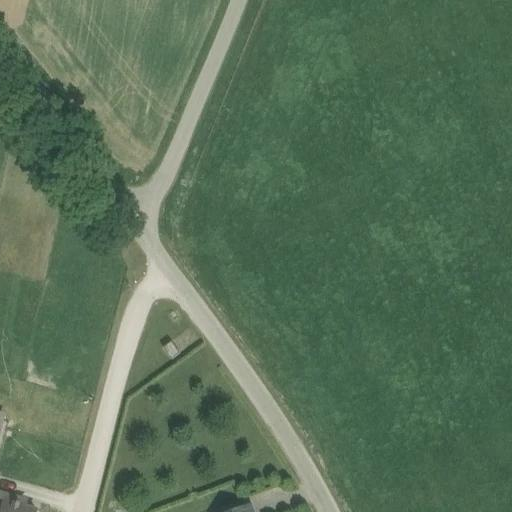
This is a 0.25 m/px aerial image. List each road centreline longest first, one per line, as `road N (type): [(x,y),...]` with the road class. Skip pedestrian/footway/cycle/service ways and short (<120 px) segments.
road 1 (unclassified): [(327,511),(274,419),(128,216)]
road 2 (track): [(84,511),(143,296),(172,274)]
road 3 (unclassified): [(128,216),(159,189),(237,0)]
road 4 (unclassified): [(128,216),(0,49)]
